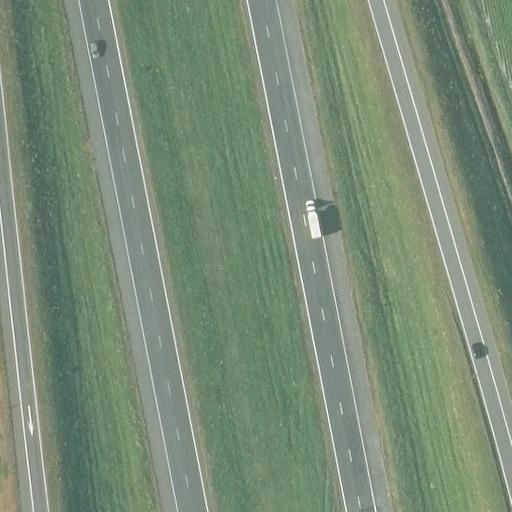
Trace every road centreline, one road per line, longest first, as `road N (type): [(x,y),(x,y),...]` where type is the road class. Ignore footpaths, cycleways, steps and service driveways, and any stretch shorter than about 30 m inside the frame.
road 1 (motorway): [(92,0),(192,511)]
road 2 (motorway): [(360,511),(260,0)]
road 3 (motorway): [(511,482),(375,0)]
road 4 (motorway): [(0,140),(41,511)]
